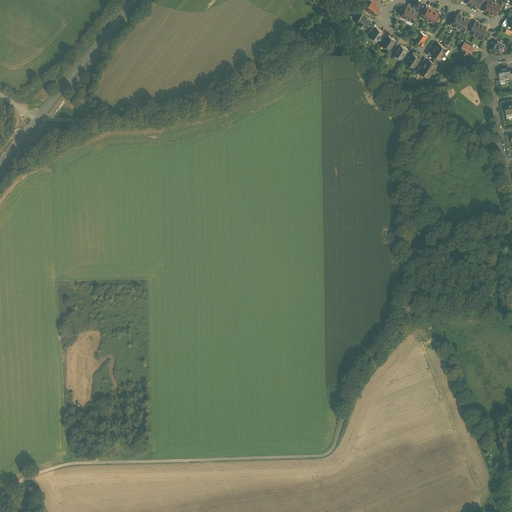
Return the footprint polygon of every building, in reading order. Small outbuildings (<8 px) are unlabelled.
[(494,1),(490,0),(487,0),(484,11),(490,13),(494,1)] [(500,3),(494,1),(490,13),(497,15),(500,3)] [(367,10),(375,15),(378,10),(379,10),(380,8),(376,5),(371,2),(368,6),(369,7),(367,10)] [(407,19),(413,8),(407,5),(404,11),(402,15),(407,19)] [(428,19),(434,10),(428,7),(424,14),(423,16),(428,19)] [(407,19),(413,22),(415,17),(419,11),(413,8),(407,19)] [(428,19),(434,22),(435,20),(439,13),(434,10),(428,19)] [(363,11),(361,14),(362,15),(369,19),(371,16),(363,11)] [(457,28),(464,16),(458,13),(455,17),(452,23),(455,25),(454,27),(457,28)] [(364,27),(367,29),(372,21),(369,19),(362,15),(357,22),(360,24),(359,25),(363,27),(364,27)] [(461,28),(463,29),(467,23),(469,19),(464,16),(457,28),(460,30),(461,28)] [(470,31),(475,33),(481,23),(475,20),(473,24),(470,31)] [(475,33),(481,37),(484,31),(487,26),(481,23),(475,33)] [(374,39),(377,41),(383,32),(376,27),(372,35),(370,37),(370,38),(372,40),(374,39)] [(422,39),(424,40),(427,35),(420,31),(415,38),(420,41),(420,40),(422,39)] [(388,48),(390,49),(396,40),(388,35),(387,36),(382,44),(384,45),(384,46),(384,47),(386,49),(388,48)] [(493,48),(501,52),(505,45),(497,40),(493,48)] [(444,53),(448,48),(442,44),(438,41),(434,47),(444,53)] [(467,54),(470,55),(474,48),(472,46),(465,42),(460,50),(463,52),(462,53),(466,54),(467,54)] [(401,59),(408,49),(400,44),(400,45),(395,52),(394,53),(398,56),(397,56),(398,58),(400,59),(401,59)] [(444,53),(434,47),(431,52),(437,56),(441,59),(444,53)] [(407,61),(414,66),(420,58),(415,54),(413,52),(410,56),(407,61)] [(429,78),(438,64),(434,61),(427,57),(422,65),(418,70),(418,71),(429,78)] [(506,71),(498,72),(499,81),(504,80),(510,79),(509,73),(509,70),(508,70),(508,71),(506,71)]
